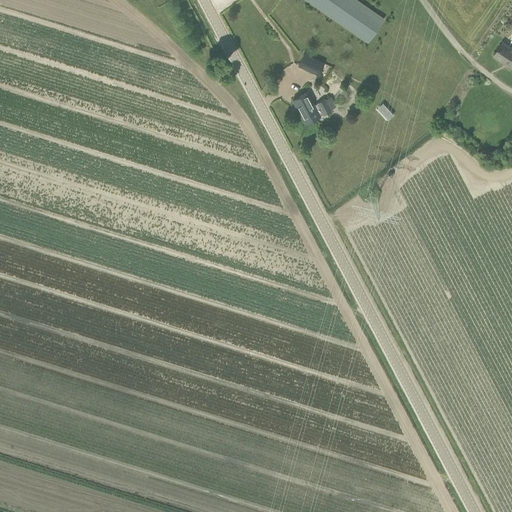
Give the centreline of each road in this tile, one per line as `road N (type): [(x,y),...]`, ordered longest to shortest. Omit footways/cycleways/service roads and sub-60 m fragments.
road 1 (tertiary): [(473,511),(203,0)]
road 2 (unclassified): [(511,91),(476,66),(422,0)]
